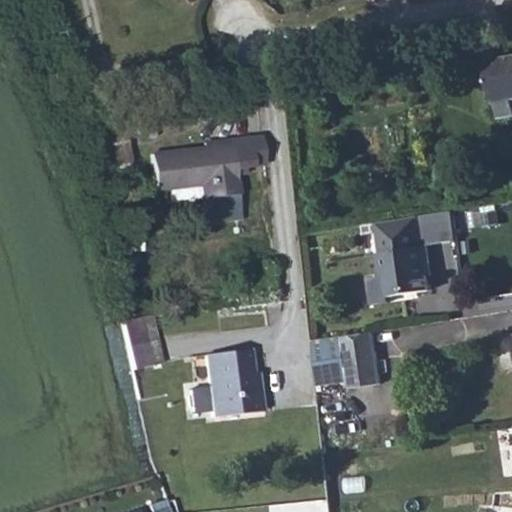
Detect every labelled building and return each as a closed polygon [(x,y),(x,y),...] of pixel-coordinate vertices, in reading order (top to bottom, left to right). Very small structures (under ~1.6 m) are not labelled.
[(506,118),(511,117),(511,57),(498,60),(506,118)] [(228,176),(244,176),(243,145),(196,147),(196,153),(144,155),(146,195),(184,193),(184,190),(205,189),(206,204),(229,204),(228,176)] [(244,176),(260,175),(259,145),(243,145),(244,176)] [(185,205),(206,204),(205,189),(184,190),(184,193),(185,205)] [(418,249),(413,219),(372,226),(377,256),(372,256),(376,278),(381,277),(385,300),(425,293),(422,278),(421,267),(425,266),(422,248),(418,249)] [(122,319),(125,353),(155,349),(151,316),(122,319)] [(376,380),(368,328),(335,333),(343,385),(376,380)] [(184,395),(186,429),(254,426),(252,387),(243,387),(241,356),(197,359),(199,394),(184,395)] [(511,511),(511,497),(492,490),(484,511),(511,511)]
